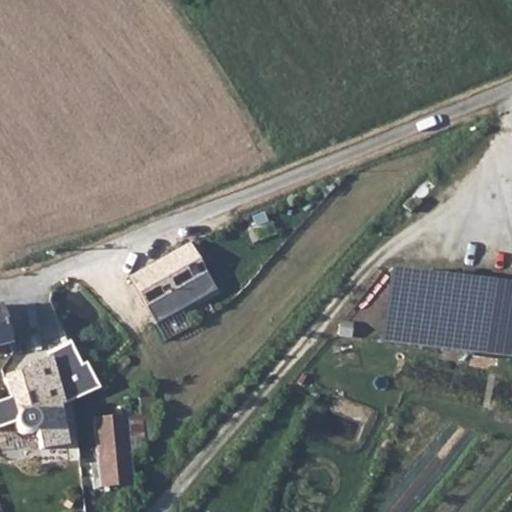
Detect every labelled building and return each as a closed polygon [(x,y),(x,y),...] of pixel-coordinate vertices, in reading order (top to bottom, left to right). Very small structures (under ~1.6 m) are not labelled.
[(227,283),(202,238),(191,244),(216,289),(227,283)] [(197,282),(205,296),(216,289),(191,244),(191,243),(130,276),(149,309),(152,308),(197,282)] [(511,285),(386,273),(378,343),(511,356),(511,285)] [(0,348),(10,346),(0,313),(0,348)] [(65,405),(100,390),(94,377),(87,364),(82,366),(71,344),(64,347),(60,337),(56,338),(49,342),(52,351),(46,353),(49,360),(28,367),(29,374),(4,382),(8,393),(0,395),(0,398),(2,404),(0,404),(0,434),(6,443),(21,437),(21,454),(34,454),(33,435),(37,434),(40,452),(68,447),(67,442),(61,408),(66,407),(65,405)] [(131,487),(129,465),(129,455),(144,454),(142,423),(153,422),(152,394),(135,394),(138,418),(91,422),(96,467),(98,488),(131,487)] [(144,456),(144,454),(129,455),(129,465),(140,464),(144,459),(144,456)]
